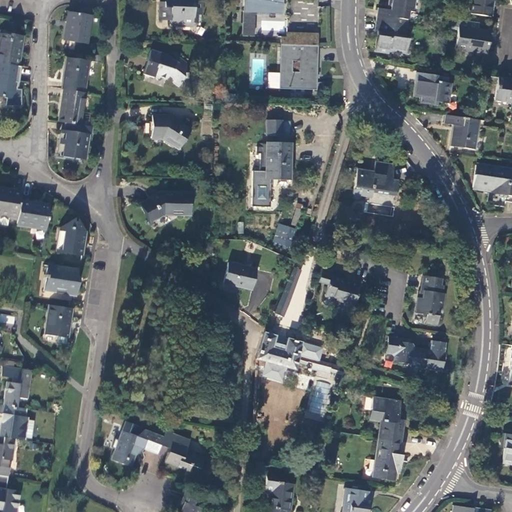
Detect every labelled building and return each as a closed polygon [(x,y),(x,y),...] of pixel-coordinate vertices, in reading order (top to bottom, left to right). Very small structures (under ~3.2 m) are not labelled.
[(175,20),(175,25),(198,26),(198,23),(205,23),(207,0),(199,0),(164,0),(165,2),(172,2),(172,10),(164,9),(164,20),(175,20)] [(282,0),(244,0),(245,22),(254,22),(254,12),(256,12),(283,13),(282,0)] [(378,22),(409,27),(411,13),(417,13),(419,0),(389,0),(388,8),(380,7),(378,22)] [(471,0),(470,14),(491,16),(493,0),(471,0)] [(87,43),(91,15),(70,12),(69,20),(67,20),(67,24),(68,24),(66,40),(87,43)] [(245,22),(244,36),(256,36),(256,12),(254,12),(254,22),(245,22)] [(407,38),(409,27),(378,22),(376,32),(380,32),(376,52),(391,53),(392,50),(410,52),(412,39),(407,38)] [(488,33),(458,28),(455,50),(485,53),(488,33)] [(318,47),(319,31),(288,31),(288,36),(288,33),(297,33),(297,46),(318,47)] [(288,36),(283,36),(283,46),(297,46),(297,33),(288,33),(288,36)] [(0,63),(2,64),(20,66),(24,38),(0,34),(0,35),(0,63)] [(317,88),(318,47),(297,46),(283,46),(281,46),(279,89),(292,90),(292,87),(317,88)] [(152,61),(148,75),(158,78),(158,76),(163,78),(164,76),(171,79),(172,78),(177,79),(177,82),(184,86),(190,76),(191,76),(191,72),(190,72),(190,62),(181,56),(178,60),(174,57),(173,59),(171,57),(171,56),(171,54),(163,52),(163,54),(162,52),(154,50),(151,61),(152,61)] [(85,93),(90,61),(68,57),(63,90),(64,90),(85,93)] [(15,98),(20,66),(2,64),(0,73),(0,94),(3,95),(3,96),(15,98)] [(454,77),(422,73),(419,97),(425,98),(425,102),(444,104),(444,102),(453,103),(456,82),(453,82),(454,77)] [(511,80),(499,78),(495,100),(511,102),(511,105),(511,109),(511,80)] [(81,125),(85,93),(64,90),(60,122),(66,123),(81,125)] [(475,150),(479,121),(445,116),(443,125),(453,126),(451,146),(475,150)] [(170,118),(153,117),(152,138),(164,139),(180,149),(192,130),(170,118)] [(290,143),(291,121),(266,120),(266,143),(265,143),(263,172),(253,172),(252,206),(270,207),(270,180),(290,180),(292,144),(290,143)] [(92,136),(93,127),(81,125),(66,123),(64,132),(62,132),(59,153),(65,154),(65,158),(75,160),(75,157),(86,159),(89,136),(92,136)] [(375,172),(357,170),(354,190),(354,194),(361,196),(372,197),(373,193),(390,194),(392,180),(394,165),(376,163),(375,172)] [(511,172),(476,166),(473,188),(493,191),(493,194),(511,196),(511,172)] [(392,180),(390,194),(396,195),(399,181),(392,180)] [(8,219),(18,221),(20,202),(22,190),(13,188),(13,190),(0,188),(0,215),(8,217),(8,219)] [(191,214),(192,194),(161,194),(141,205),(150,222),(164,214),(191,214)] [(32,228),(46,230),(50,207),(35,205),(35,204),(20,202),(18,221),(17,225),(31,226),(32,228)] [(62,228),(58,252),(83,256),(85,240),(83,240),(85,232),(78,223),(72,222),(62,228)] [(295,232),(280,226),(274,242),(289,248),(295,232)] [(257,273),(228,265),(223,284),(252,292),(257,273)] [(79,271),(47,266),(45,275),(44,275),(43,284),(44,285),(41,299),(73,304),(74,295),(77,294),(80,279),(77,279),(79,271)] [(294,269),(274,320),(282,323),(302,272),(294,269)] [(444,286),(442,286),(437,285),(438,279),(423,277),(421,291),(422,292),(422,299),(418,298),(416,314),(427,315),(426,324),(438,325),(439,310),(443,310),(445,295),(443,294),(444,286)] [(365,283),(357,280),(354,282),(353,285),(348,283),(335,278),(329,294),(338,297),(349,301),(347,305),(356,308),(364,289),(363,288),(365,283)] [(336,302),(338,297),(329,294),(327,299),(329,302),(333,304),(336,302)] [(72,309),(50,305),(46,335),(68,338),(72,309)] [(298,356),(302,345),(288,340),(285,347),(274,343),(276,337),(264,332),(256,359),(293,371),(295,364),(341,376),(344,369),(298,356)] [(393,362),(405,364),(406,362),(412,362),(411,365),(411,367),(433,371),(436,374),(439,372),(441,372),(446,343),(431,341),(430,352),(414,350),(414,348),(412,344),(408,343),(399,342),(397,337),(388,336),(387,341),(384,343),(384,346),(385,348),(385,354),(391,355),(394,358),(393,362)] [(6,383),(3,406),(16,408),(18,398),(28,399),(32,372),(2,367),(1,377),(14,379),(13,384),(6,383)] [(381,421),(378,439),(400,443),(403,422),(397,421),(400,402),(372,398),(370,420),(381,421)] [(0,413),(1,414),(0,423),(0,436),(16,439),(24,441),(25,438),(28,421),(28,418),(25,417),(27,410),(16,408),(3,406),(0,405),(0,413)] [(28,421),(25,438),(32,439),(34,421),(28,421)] [(164,437),(166,431),(162,429),(149,429),(149,431),(146,430),(137,437),(140,428),(126,423),(120,442),(117,441),(114,449),(117,450),(112,462),(132,469),(136,458),(145,451),(157,455),(161,447),(164,437)] [(190,439),(166,431),(164,437),(161,447),(169,450),(165,463),(190,472),(193,466),(200,469),(204,459),(186,453),(190,439)] [(511,432),(505,431),(503,443),(505,443),(503,461),(511,462),(511,432)] [(0,476),(9,478),(10,470),(0,467),(0,465),(1,459),(13,460),(16,439),(0,436),(0,476)] [(400,443),(378,439),(374,473),(380,474),(380,479),(393,481),(394,475),(399,476),(401,456),(398,455),(400,443)] [(270,494),(267,511),(289,511),(294,485),(280,482),(280,477),(267,475),(264,493),(270,494)] [(1,511),(16,511),(19,492),(7,489),(9,478),(0,476),(0,510),(2,511),(1,511)] [(365,492),(347,489),(343,511),(368,511),(369,505),(364,504),(365,492)] [(207,500),(186,492),(183,501),(186,502),(182,511),(206,511),(204,509),(207,500)]
